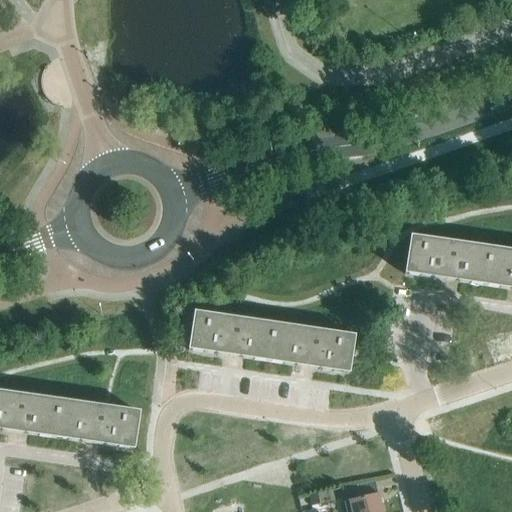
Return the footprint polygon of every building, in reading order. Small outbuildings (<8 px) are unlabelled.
[(484,287),(489,250),(410,238),(404,275),(484,287)] [(511,290),(511,253),(489,250),(484,287),(511,290)] [(268,363),(273,326),(193,314),(188,351),(268,363)] [(348,375),(353,338),(273,326),(268,363),(348,375)] [(0,431),(53,439),(58,402),(0,394),(0,431)] [(138,414),(58,402),(53,439),(133,450),(138,414)] [(382,511),(375,481),(357,485),(360,499),(345,502),(343,503),(345,511),(382,511)] [(357,485),(342,489),(345,502),(360,499),(357,485)] [(311,506),(319,504),(316,495),(309,497),(311,506)]
